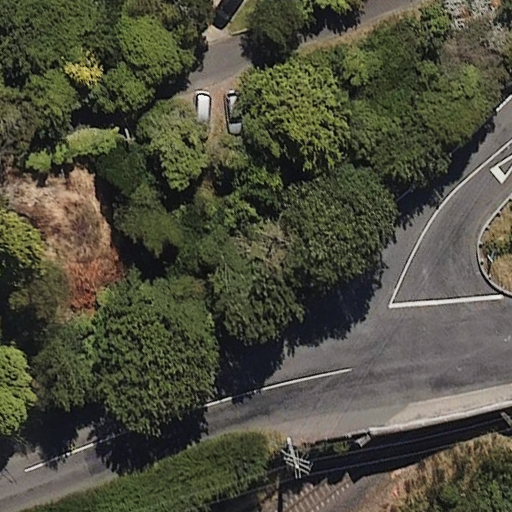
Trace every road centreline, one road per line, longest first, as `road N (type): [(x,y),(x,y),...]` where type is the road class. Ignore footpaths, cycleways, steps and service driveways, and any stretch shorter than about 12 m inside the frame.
road 1 (residential): [(390,0),(0,140)]
road 2 (secondary): [(0,480),(175,414),(375,366)]
road 3 (secondary): [(511,139),(415,240),(388,303),(375,366)]
road 4 (secondary): [(375,366),(511,343)]
